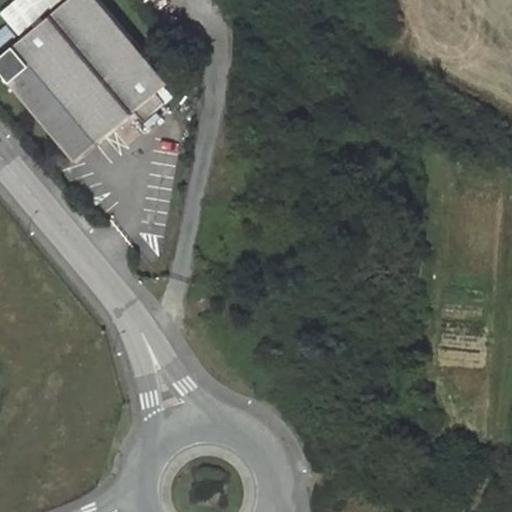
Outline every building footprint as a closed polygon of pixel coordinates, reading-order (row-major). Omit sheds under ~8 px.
[(0,74),(73,158),(131,109),(160,84),(167,79),(100,0),(63,0),(0,54),(0,74)] [(47,0),(15,0),(3,10),(22,32),(52,6),(47,0)] [(166,91),(160,84),(131,109),(142,121),(163,104),(158,97),(166,91)] [(413,244),(404,301),(425,305),(434,248),(413,244)] [(398,429),(388,452),(420,468),(429,450),(418,444),(420,440),(398,429)]
